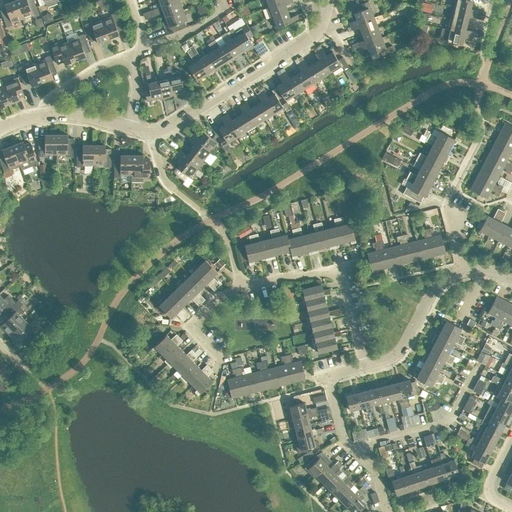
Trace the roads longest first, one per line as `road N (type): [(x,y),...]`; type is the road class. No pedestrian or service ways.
road 1 (residential): [(328,0),(309,38),(150,132)]
road 2 (residential): [(241,287),(221,230),(165,182),(150,132)]
road 3 (residential): [(355,452),(449,419),(478,365)]
road 4 (residential): [(461,272),(435,286),(394,354),(363,365)]
road 5 (residential): [(241,287),(216,298),(189,326),(216,356),(230,357)]
